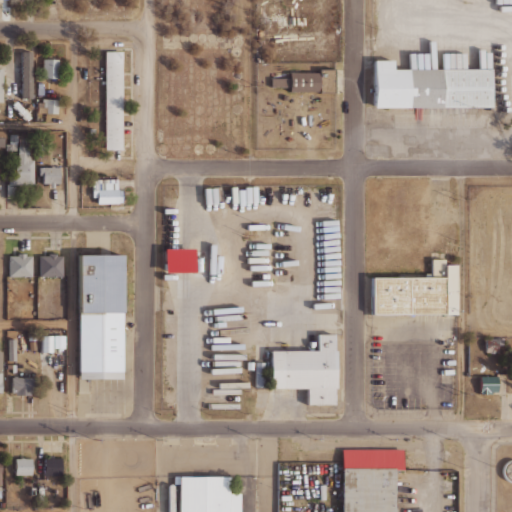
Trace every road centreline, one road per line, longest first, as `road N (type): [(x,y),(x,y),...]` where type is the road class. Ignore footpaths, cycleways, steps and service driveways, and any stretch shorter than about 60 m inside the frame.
road 1 (residential): [(511,427),(0,425)]
road 2 (residential): [(147,0),(144,427)]
road 3 (residential): [(354,0),(356,427)]
road 4 (residential): [(511,166),(146,167)]
road 5 (residential): [(147,27),(0,27)]
road 6 (residential): [(146,222),(0,222)]
